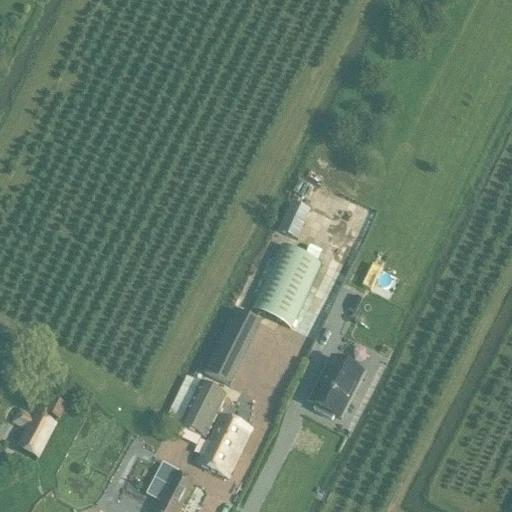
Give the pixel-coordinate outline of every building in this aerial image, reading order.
[(298,240),(313,211),(293,201),(278,230),(298,240)] [(251,311),(291,331),(321,267),(280,247),(251,311)] [(236,312),(204,375),(221,383),(253,320),(236,312)] [(364,376),(332,359),(309,404),(316,408),(314,412),(332,421),(334,417),(341,421),(364,376)] [(204,440),(224,398),(199,386),(178,428),(204,440)] [(59,420),(67,405),(52,397),(44,413),(59,420)] [(37,417),(36,418),(19,409),(11,424),(28,434),(20,450),(37,459),(54,426),(37,417)] [(227,480),(251,430),(220,416),(197,465),(227,480)] [(178,511),(193,484),(177,475),(157,511),(178,511)]
